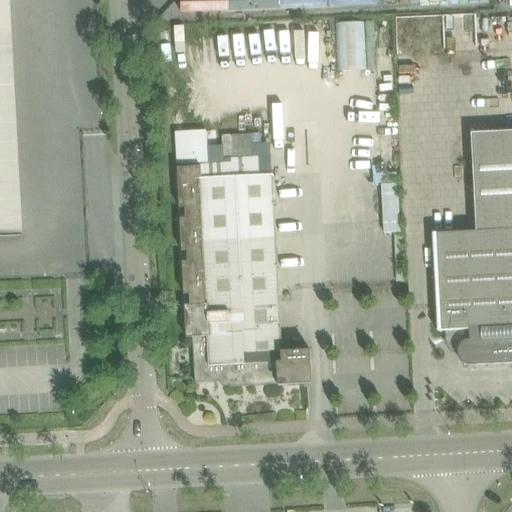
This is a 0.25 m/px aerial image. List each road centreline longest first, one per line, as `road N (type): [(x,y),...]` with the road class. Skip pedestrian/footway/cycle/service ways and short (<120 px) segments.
road 1 (unclassified): [(146,475),(114,0)]
road 2 (secondary): [(146,475),(460,454)]
road 3 (secondary): [(0,481),(146,475)]
